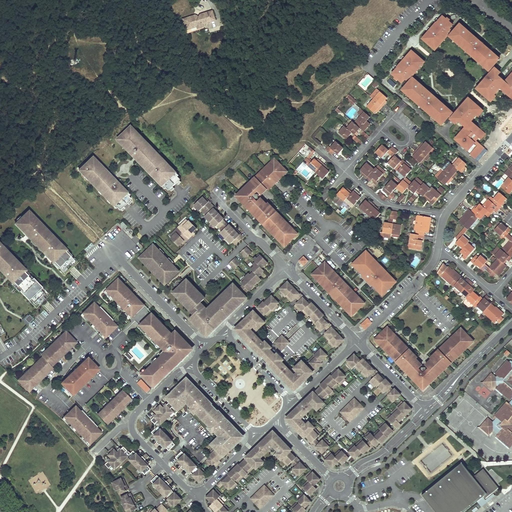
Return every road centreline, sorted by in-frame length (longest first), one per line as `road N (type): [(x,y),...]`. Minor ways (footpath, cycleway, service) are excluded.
road 1 (residential): [(197,494),(131,428),(149,399),(194,366)]
road 2 (residential): [(102,241),(193,335)]
road 3 (residential): [(437,244),(424,275),(357,341)]
